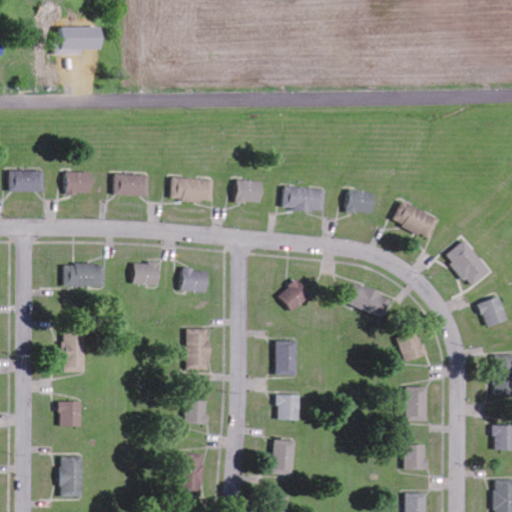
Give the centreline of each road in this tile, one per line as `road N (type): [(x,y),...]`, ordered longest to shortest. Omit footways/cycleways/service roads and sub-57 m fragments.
road 1 (residential): [(458,511),(457,353),(440,310),(395,266),(330,248),(104,228),(0,228)]
road 2 (residential): [(511,97),(0,103)]
road 3 (residential): [(25,511),(24,228)]
road 4 (residential): [(231,511),(244,241)]
